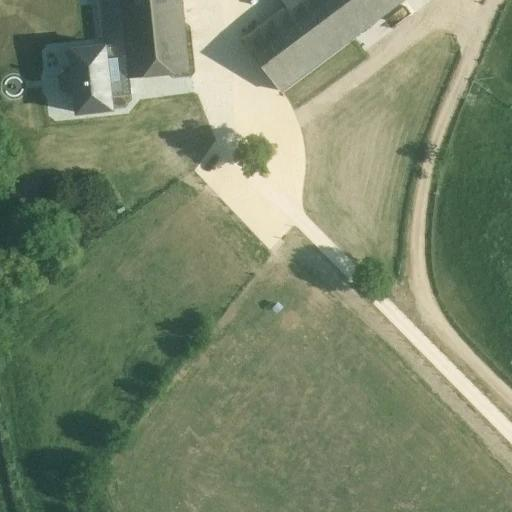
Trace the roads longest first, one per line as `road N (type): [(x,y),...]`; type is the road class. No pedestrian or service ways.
road 1 (unknown): [(435,0),(284,117),(278,136),(284,171),(312,205),(428,309)]
road 2 (unknown): [(511,394),(428,309),(419,284),(433,146),(496,0)]
